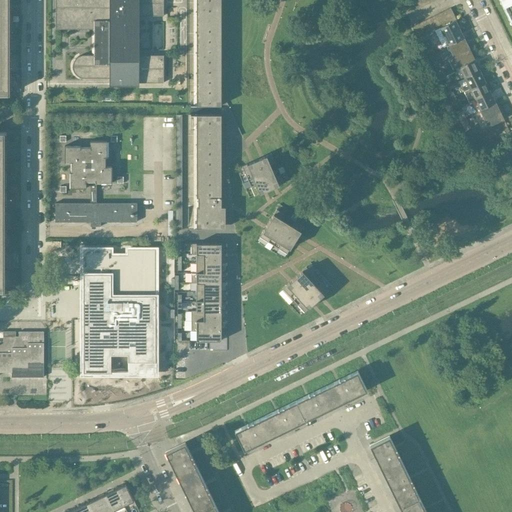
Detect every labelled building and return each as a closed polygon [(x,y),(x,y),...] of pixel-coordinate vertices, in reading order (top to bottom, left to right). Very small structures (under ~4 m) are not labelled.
[(0,0),(0,94),(8,94),(8,93),(8,74),(8,54),(8,34),(8,15),(9,15),(9,0),(0,0)] [(163,0),(55,0),(55,29),(70,29),(70,25),(93,25),(93,29),(94,29),(94,55),(83,55),(81,55),(80,56),(78,57),(76,58),(75,59),(74,61),(73,63),(72,65),(72,67),(72,69),(73,70),(74,72),(75,74),(76,75),(78,77),(80,77),(81,78),(83,78),(109,78),(109,86),(139,86),(139,83),(163,83),(163,55),(157,55),(157,58),(139,58),(139,12),(156,12),(156,16),(163,16),(163,0)] [(195,0),(196,105),(196,106),(221,106),(220,0),(195,0)] [(405,0),(400,3),(405,14),(411,12),(405,0)] [(412,0),(405,0),(411,12),(416,9),(412,0)] [(418,0),(412,0),(416,9),(422,6),(418,0)] [(511,0),(501,0),(511,22),(511,0)] [(450,8),(444,11),(450,23),(455,20),(456,20),(450,8)] [(444,11),(439,14),(444,25),(450,23),(444,11)] [(439,14),(433,16),(439,28),(444,25),(439,14)] [(433,16),(428,19),(433,31),(439,28),(433,16)] [(428,19),(423,22),(428,33),(433,31),(428,19)] [(450,23),(444,25),(439,28),(448,46),(464,38),(455,20),(450,23)] [(423,22),(417,24),(423,36),(428,33),(423,22)] [(417,24),(412,27),(417,39),(423,36),(417,24)] [(464,38),(448,46),(453,57),(469,49),(464,38)] [(456,69),(474,59),(469,49),(453,57),(448,59),(453,70),(456,69)] [(480,70),(474,59),(456,69),(457,72),(460,71),(463,78),(480,70)] [(463,91),(485,81),(480,70),(463,78),(467,84),(461,87),(463,91)] [(474,100),(490,92),(485,81),(463,91),(469,102),(474,100)] [(495,103),(490,92),(474,100),(479,110),(495,103)] [(495,103),(479,110),(487,127),(503,119),(495,103)] [(221,206),(221,158),(221,115),(196,115),(196,228),(225,228),(225,206),(221,206)] [(81,147),(81,146),(64,146),(64,162),(71,162),(71,172),(69,172),(69,188),(86,188),(86,183),(91,183),(91,189),(96,189),(96,183),(112,183),(112,166),(105,166),(105,157),(106,157),(106,141),(90,141),(90,147),(81,147)] [(277,168),(271,153),(256,160),(263,174),(277,168)] [(263,174),(256,160),(242,166),(248,181),(263,174)] [(284,183),(277,168),(263,174),(269,189),(284,183)] [(269,189),(263,174),(248,181),(254,196),(269,189)] [(91,203),(86,203),(55,203),(55,222),(55,221),(90,221),(90,227),(91,227),(100,227),(100,221),(131,222),(136,222),(136,203),(130,203),(130,204),(96,203),(96,193),(91,193),(91,203)] [(281,231),(290,218),(276,209),(268,223),(281,231)] [(298,235),(304,226),(290,218),(281,231),(295,240),(298,235)] [(273,245),(281,231),(268,223),(259,236),(273,245)] [(295,240),(281,231),(273,245),(286,254),(295,240)] [(221,254),(221,243),(191,243),(191,254),(196,254),(221,254)] [(110,249),(83,249),(83,275),(83,320),(83,373),(110,373),(110,369),(110,355),(127,355),(127,362),(128,362),(155,362),(155,249),(127,249),(127,255),(110,255),(110,249)] [(221,263),(221,254),(196,254),(196,263),(221,263)] [(221,272),(221,263),(196,263),(196,272),(221,272)] [(305,289),(317,278),(306,267),(294,277),(305,289)] [(221,283),(221,272),(196,272),(191,272),(191,283),(196,283),(221,283)] [(293,300),(305,289),(294,277),(282,288),(293,300)] [(328,290),(317,278),(305,289),(316,301),(328,290)] [(221,292),(221,283),(196,283),(196,292),(221,292)] [(304,312),(316,301),(305,289),(293,300),(304,312)] [(221,302),(221,292),(196,292),(196,302),(221,302)] [(221,311),(221,302),(196,302),(196,311),(221,311)] [(221,321),(221,311),(196,311),(191,311),(191,321),(221,321)] [(221,331),(221,321),(191,321),(191,331),(195,331),(221,331)] [(0,372),(11,372),(11,377),(43,377),(43,332),(18,332),(18,336),(15,336),(15,331),(3,331),(3,341),(0,341),(0,372)] [(221,341),(221,331),(195,331),(195,341),(221,341)] [(357,371),(339,380),(327,386),(336,405),(366,390),(357,371)] [(327,386),(308,395),(296,401),(306,420),(336,405),(327,386)] [(296,401),(265,416),(275,435),(306,420),(296,401)] [(244,450),(275,435),(265,416),(235,431),(244,450)] [(404,467),(395,449),(389,436),(370,445),(385,476),(404,467)] [(165,452),(181,483),(200,474),(185,443),(174,448),(165,452)] [(419,498),(410,479),(404,467),(385,476),(400,507),(419,498)] [(198,511),(215,504),(206,486),(200,474),(181,483),(194,511),(198,511)] [(125,484),(116,489),(124,505),(134,501),(125,484)] [(124,505),(116,489),(106,493),(114,510),(124,505)] [(110,511),(114,510),(106,493),(96,498),(102,511),(110,511)] [(102,511),(96,498),(86,503),(90,511),(102,511)] [(425,511),(419,498),(400,507),(402,511),(425,511)] [(90,511),(86,503),(77,508),(78,511),(90,511)]
